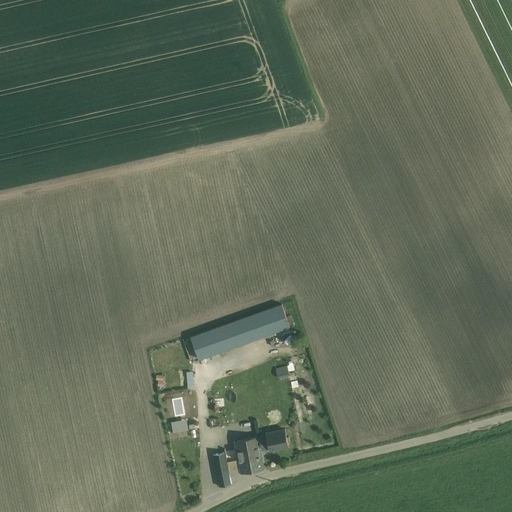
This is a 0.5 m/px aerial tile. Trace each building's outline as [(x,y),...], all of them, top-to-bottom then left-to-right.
[(282,304),(218,327),(226,350),(290,327),(282,304)] [(218,327),(191,337),(199,359),(226,350),(218,327)] [(157,363),(175,358),(173,349),(155,353),(157,363)] [(287,367),(276,369),(278,378),(289,375),(287,367)] [(175,433),(190,429),(187,418),(172,422),(175,433)] [(285,430),(266,433),(267,436),(257,438),(259,450),(269,448),(269,450),(288,446),(285,430)] [(257,437),(236,441),(239,459),(242,472),(263,468),(259,450),(257,438),(257,437)] [(225,452),(213,455),(219,486),(231,483),(229,474),(227,461),(224,449),(225,452)] [(239,459),(227,461),(229,474),(242,472),(239,459)]
